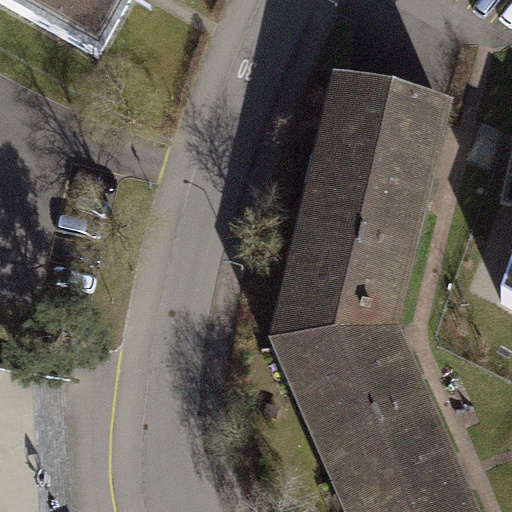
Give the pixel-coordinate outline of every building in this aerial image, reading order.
[(131,0),(0,0),(0,1),(100,57),(131,0)] [(343,94),(304,242),(410,265),(445,118),(343,94)] [(410,265),(304,242),(279,349),(326,455),(426,415),(397,349),(395,329),(410,265)] [(511,273),(502,302),(511,307),(511,273)] [(351,511),(467,511),(426,415),(326,455),(351,511)]
